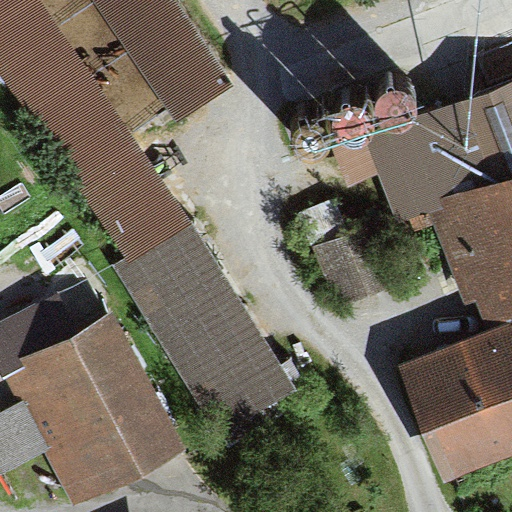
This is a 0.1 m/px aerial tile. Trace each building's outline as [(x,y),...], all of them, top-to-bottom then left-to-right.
[(185,219),(34,0),(0,0),(0,57),(136,256),(126,262),(221,419),(286,381),(185,219)] [(225,79),(171,0),(104,0),(179,110),(225,79)] [(511,461),(511,106),(406,149),(489,354),(413,385),(453,485),(511,461)] [(395,278),(387,221),(331,229),(339,286),(395,278)] [(113,323),(14,374),(28,400),(0,414),(0,455),(5,464),(53,439),(79,488),(174,439),(113,323)]
